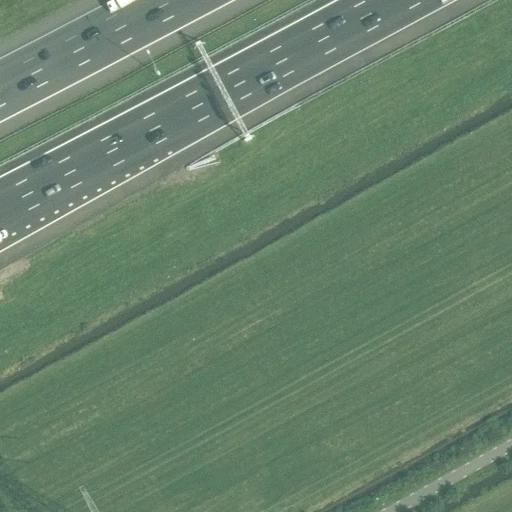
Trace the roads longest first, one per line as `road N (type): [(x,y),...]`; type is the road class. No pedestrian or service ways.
road 1 (motorway): [(0,209),(396,0)]
road 2 (motorway): [(172,0),(0,91)]
road 3 (unclassified): [(390,511),(511,444)]
